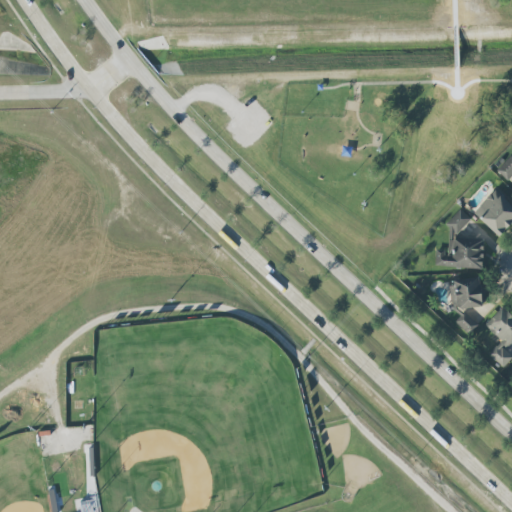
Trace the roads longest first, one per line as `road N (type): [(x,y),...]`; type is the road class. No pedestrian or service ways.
road 1 (secondary): [(26,0),(85,88),(169,178),(511,506)]
road 2 (secondary): [(511,434),(174,113),(84,0)]
road 3 (residential): [(131,63),(75,91),(0,93)]
